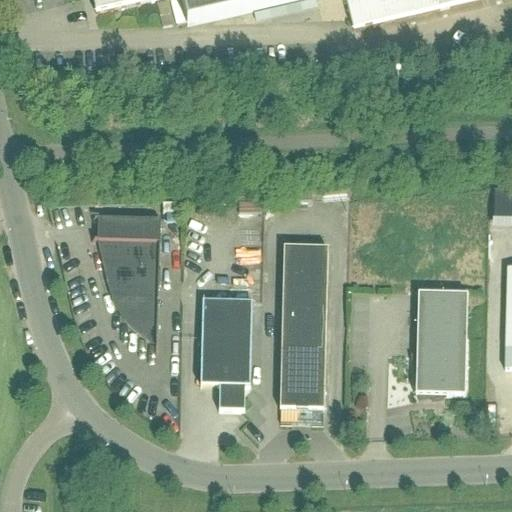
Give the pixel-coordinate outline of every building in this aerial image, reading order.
[(91,0),(96,17),(172,0),(180,0),(187,30),(316,0),(345,0),(353,34),(481,4),(479,0),(91,0)] [(97,245),(91,245),(91,246),(97,246),(107,287),(113,308),(126,329),(135,337),(144,344),(155,351),(155,357),(156,357),(160,225),(91,224),(91,225),(98,225),(97,245)] [(280,398),(279,415),(323,416),(327,254),(283,253),(280,398)] [(415,387),(415,400),(418,400),(418,405),(445,400),(445,401),(464,401),(467,300),(417,299),(416,359),(411,360),(416,387),(415,387)] [(251,307),(202,306),(200,392),(219,392),(218,417),(244,417),(244,393),(249,393),(251,307)]
